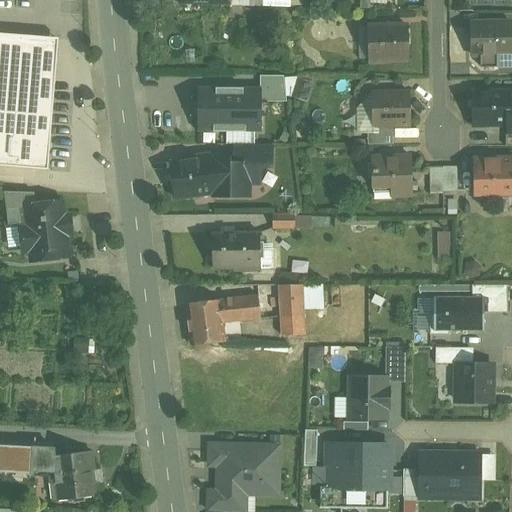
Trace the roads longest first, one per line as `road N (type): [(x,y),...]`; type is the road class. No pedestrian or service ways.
road 1 (secondary): [(163,445),(111,0)]
road 2 (residential): [(439,0),(443,167)]
road 3 (residential): [(163,445),(0,435)]
